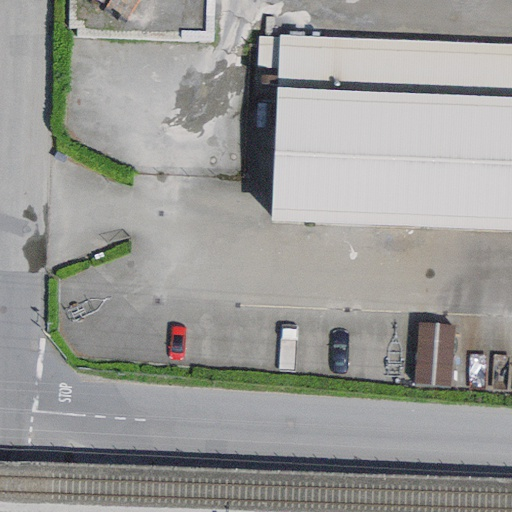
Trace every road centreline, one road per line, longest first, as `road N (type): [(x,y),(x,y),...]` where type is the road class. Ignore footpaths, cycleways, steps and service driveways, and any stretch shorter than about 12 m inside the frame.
road 1 (unclassified): [(511,440),(10,387)]
road 2 (residential): [(10,387),(17,0)]
road 3 (residential): [(7,511),(10,387)]
